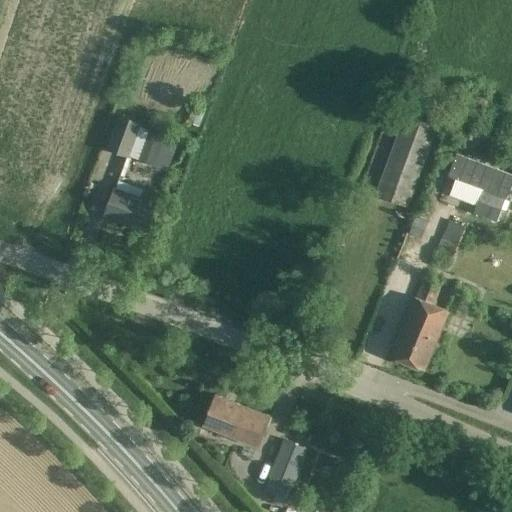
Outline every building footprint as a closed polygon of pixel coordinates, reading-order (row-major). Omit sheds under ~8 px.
[(386,85),(372,80),(363,102),(377,107),(386,85)] [(142,123),(119,114),(106,149),(129,158),(142,123)] [(436,127),(406,116),(375,197),(405,209),(436,127)] [(139,159),(167,169),(177,142),(149,131),(139,159)] [(511,160),(471,145),(461,171),(495,184),(486,206),(508,215),(511,205),(511,160)] [(140,200),(114,191),(106,214),(149,230),(159,200),(142,193),(140,200)] [(429,222),(416,216),(408,235),(421,240),(429,222)] [(467,228),(450,220),(432,260),(449,268),(467,228)] [(443,281),(426,274),(415,300),(414,300),(391,356),(424,370),(448,314),(432,307),(443,281)] [(271,416),(215,394),(203,424),(259,447),(271,416)] [(265,490),(287,499),(307,448),(285,439),(265,490)]
